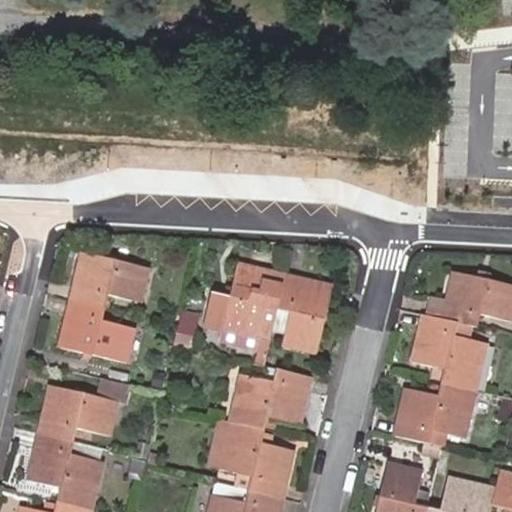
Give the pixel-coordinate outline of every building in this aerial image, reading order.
[(70,305),(105,313),(108,299),(140,306),(149,272),(81,256),(70,305)] [(279,314),(287,279),(242,268),(226,336),(257,342),(259,336),(273,340),(279,314)] [(336,291),(287,279),(279,314),(292,317),(285,350),(321,358),(336,291)] [(511,292),(458,279),(446,325),(461,328),(480,333),(483,322),(511,328),(511,292)] [(102,326),(105,313),(70,305),(59,350),(125,367),(134,333),(102,326)] [(446,325),(449,313),(429,308),(426,320),(446,325)] [(446,325),(426,320),(415,367),(450,375),(446,388),(478,396),(489,348),(458,341),(461,328),(446,325)] [(257,342),(226,336),(223,348),(259,356),(256,369),(266,371),(271,346),(257,342)] [(235,426),(269,434),(273,421),(303,428),(315,383),(281,375),(278,387),(247,379),(235,426)] [(38,438),(73,446),(76,431),(108,439),(117,406),(124,408),(128,388),(101,382),(97,401),(49,390),(38,438)] [(478,396),(446,388),(442,403),(408,394),(396,442),(432,450),(463,457),(466,445),(478,396)] [(252,496),(287,504),(299,455),(266,447),(269,434),(235,426),(223,474),(256,481),(252,496)] [(61,493),(59,505),(89,511),(91,511),(102,467),(70,460),(73,446),(38,438),(27,486),(61,493)] [(379,511),(428,511),(416,509),(424,477),(390,468),(379,511)] [(511,511),(511,478),(502,476),(497,495),(493,511),(511,511)] [(493,511),(497,495),(452,485),(445,511),(493,511)] [(284,511),(287,504),(252,496),(249,508),(216,501),(213,511),(284,511)]
